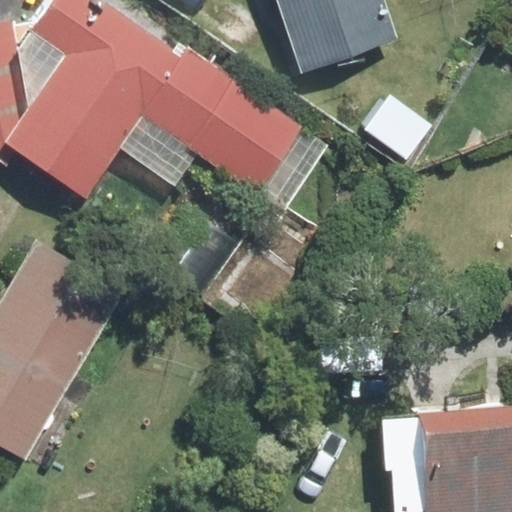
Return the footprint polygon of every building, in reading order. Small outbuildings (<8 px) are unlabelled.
[(103,0),(51,0),(40,18),(0,25),(0,158),(5,162),(16,145),(86,191),(120,141),(175,178),(197,146),(290,208),(334,142),(186,44),(181,52),(103,0)] [(277,0),(303,70),(396,37),(383,0),(277,0)] [(239,236),(186,203),(148,265),(200,297),(239,236)] [(123,294),(37,244),(0,306),(0,444),(26,460),(123,294)] [(405,511),(427,510),(426,511),(511,511),(511,404),(380,416),(385,471),(392,470),(395,511),(405,511)]
